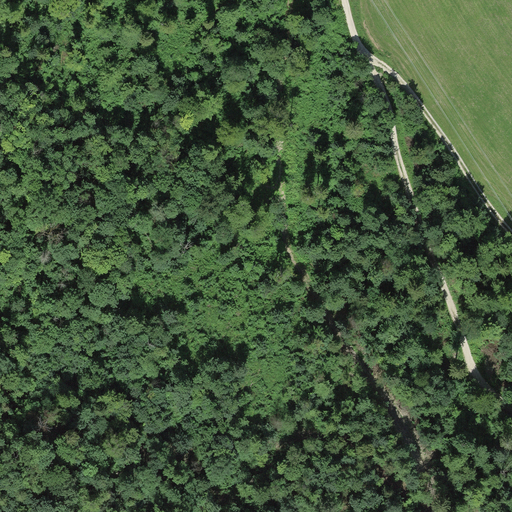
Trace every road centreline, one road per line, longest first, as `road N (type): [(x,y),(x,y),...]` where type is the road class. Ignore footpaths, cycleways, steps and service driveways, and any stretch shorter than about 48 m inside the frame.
road 1 (track): [(372,59),(469,358),(481,382),(511,409)]
road 2 (track): [(344,0),(352,33),(403,83),(511,237)]
